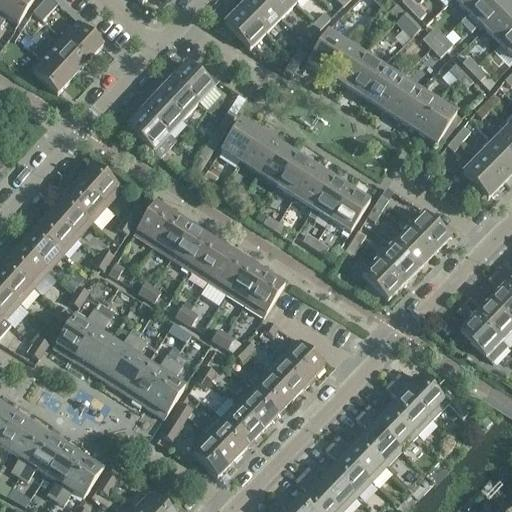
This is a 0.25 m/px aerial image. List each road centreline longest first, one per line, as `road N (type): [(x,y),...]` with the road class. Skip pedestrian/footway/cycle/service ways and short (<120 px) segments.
road 1 (residential): [(241,511),(511,223)]
road 2 (residential): [(160,50),(0,221)]
